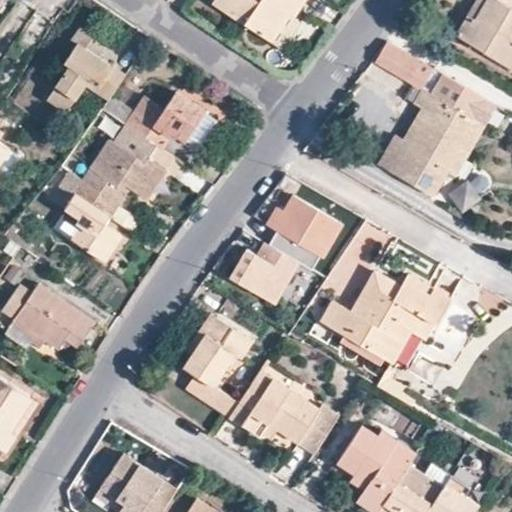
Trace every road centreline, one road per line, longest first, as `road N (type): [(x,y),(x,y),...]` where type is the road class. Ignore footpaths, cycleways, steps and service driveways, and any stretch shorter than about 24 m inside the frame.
road 1 (residential): [(279,148),(105,392)]
road 2 (residential): [(511,283),(279,148)]
road 3 (residential): [(291,511),(105,392)]
road 4 (residential): [(301,116),(131,0)]
road 5 (unknown): [(511,100),(371,20)]
road 6 (residential): [(385,0),(301,116)]
road 7 (residential): [(105,392),(32,503)]
